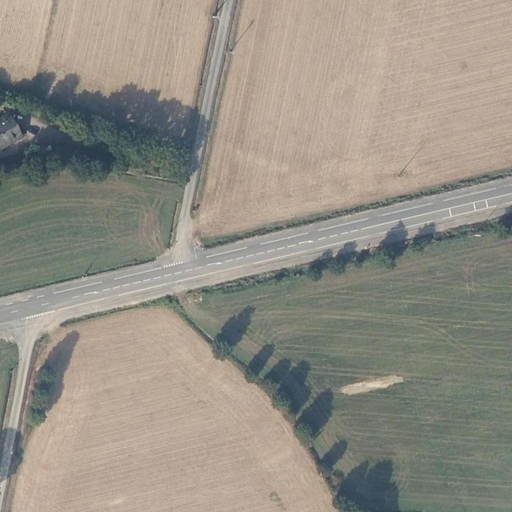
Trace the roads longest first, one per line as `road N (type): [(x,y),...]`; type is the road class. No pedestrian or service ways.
road 1 (secondary): [(182,271),(511,193)]
road 2 (unclassified): [(229,0),(182,228),(182,271)]
road 3 (tertiary): [(0,492),(24,376),(30,327),(23,308)]
road 4 (secondary): [(23,308),(182,271)]
